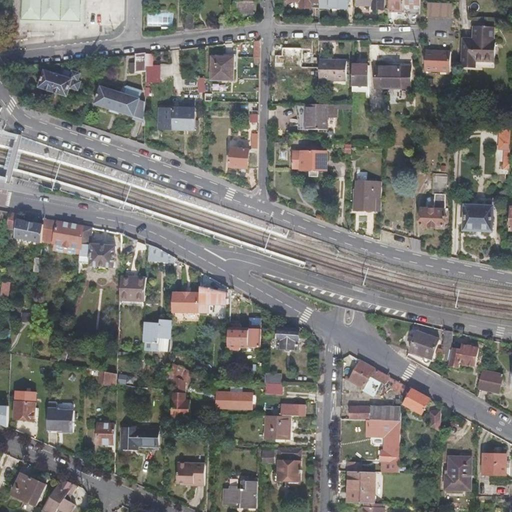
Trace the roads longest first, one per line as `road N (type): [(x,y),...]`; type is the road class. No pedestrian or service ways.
road 1 (tertiary): [(0,119),(311,249),(342,273),(350,303)]
road 2 (residential): [(214,266),(243,261),(391,307),(511,332)]
road 3 (residential): [(0,94),(29,123),(262,207)]
road 4 (residential): [(0,59),(264,30)]
road 5 (residential): [(262,207),(405,256),(511,279)]
road 6 (tertiary): [(214,266),(147,230),(0,198)]
road 7 (residential): [(333,330),(325,511)]
road 8 (residential): [(262,207),(264,30)]
road 9 (tertiary): [(511,427),(366,347)]
road 10 (unknown): [(454,267),(460,147),(497,130)]
road 11 (residential): [(264,30),(408,36)]
road 12 (tertiary): [(333,330),(214,266)]
